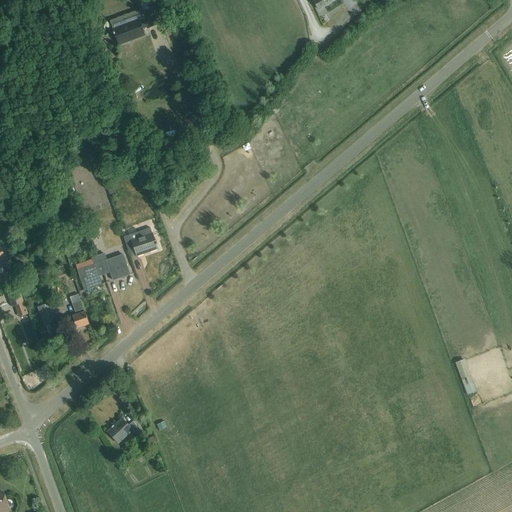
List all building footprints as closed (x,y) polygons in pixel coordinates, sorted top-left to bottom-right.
[(0,0),(0,1),(4,14),(13,10),(9,0),(0,0)] [(137,0),(144,15),(154,11),(154,12),(156,11),(151,0),(137,0)] [(313,0),(312,1),(318,10),(333,0),(313,0)] [(147,29),(159,25),(154,12),(154,11),(144,15),(142,16),(143,20),(139,21),(139,20),(113,29),(119,45),(144,36),(142,29),(146,27),(147,29)] [(93,152),(88,154),(96,178),(101,176),(93,152)] [(76,196),(72,184),(66,186),(70,199),(76,196)] [(56,205),(50,207),(59,234),(65,232),(56,205)] [(129,236),(124,238),(128,249),(134,247),(136,254),(157,248),(152,233),(150,228),(136,233),(135,229),(127,232),(129,236)] [(3,252),(1,248),(0,248),(0,267),(11,262),(7,253),(4,254),(3,252)] [(112,280),(129,275),(123,255),(106,261),(104,254),(91,259),(94,265),(78,270),(85,290),(100,284),(97,275),(109,271),(112,280)] [(17,283),(12,270),(3,273),(8,286),(17,283)] [(79,294),(70,297),(72,304),(81,301),(79,294)] [(24,296),(16,299),(22,318),(30,315),(24,296)] [(0,302),(0,314),(1,317),(10,313),(6,301),(0,302)] [(81,301),(72,304),(76,315),(72,316),(77,329),(89,325),(81,301)] [(39,307),(45,326),(57,322),(50,303),(39,307)] [(30,321),(25,322),(29,341),(34,340),(30,321)] [(455,364),(464,387),(473,384),(464,361),(455,364)] [(25,376),(32,389),(48,380),(41,367),(25,376)] [(134,433),(139,429),(133,422),(129,426),(122,419),(108,432),(118,443),(132,431),(134,433)] [(0,493),(0,511),(6,511),(10,511),(9,508),(11,508),(12,505),(11,503),(9,502),(7,503),(3,492),(0,493)]
